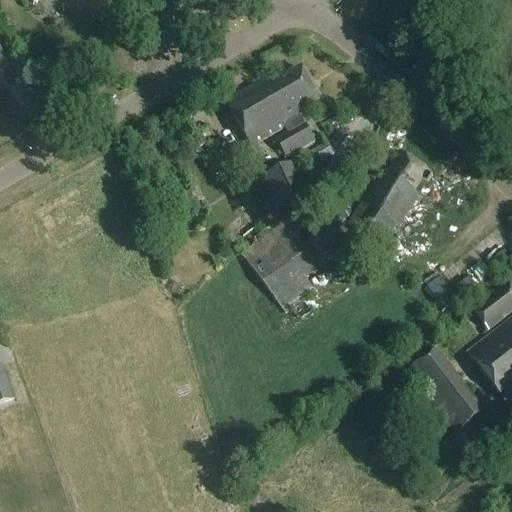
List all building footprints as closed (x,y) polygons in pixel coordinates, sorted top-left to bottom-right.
[(250,150),(302,123),(299,118),(320,107),(303,73),(282,84),(269,81),(226,103),(250,150)] [(190,123),(170,134),(177,147),(197,135),(190,123)] [(303,124),(275,141),(286,160),(315,144),(303,124)] [(432,176),(397,153),(348,229),(378,249),(389,232),(391,233),(394,229),(396,230),(419,195),(414,192),(421,180),(427,184),(432,176)] [(295,163),(258,181),(272,210),(309,192),(295,163)] [(167,194),(180,221),(199,212),(186,185),(167,194)] [(296,238),(298,236),(287,221),(240,256),(285,316),(315,294),(306,281),(320,270),(296,238)] [(338,233),(322,222),(305,245),(321,256),(338,233)] [(446,276),(429,282),(437,306),(455,300),(446,276)] [(511,322),(491,338),(466,357),(504,406),(511,400),(511,289),(509,286),(473,314),(488,334),(511,316),(511,322)] [(484,414),(434,350),(405,373),(475,464),(494,449),(474,423),(484,414)] [(0,405),(14,400),(1,366),(0,366),(0,405)]
